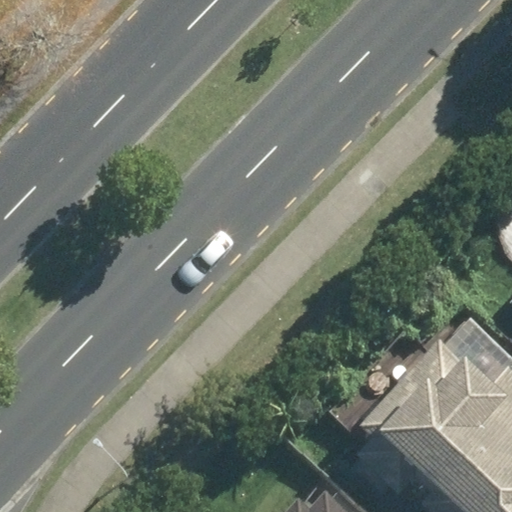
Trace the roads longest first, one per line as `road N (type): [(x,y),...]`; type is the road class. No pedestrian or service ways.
road 1 (primary): [(415,0),(0,435)]
road 2 (primary): [(0,230),(218,0)]
